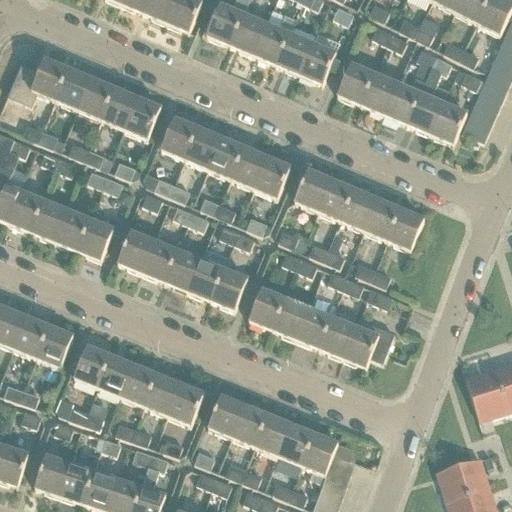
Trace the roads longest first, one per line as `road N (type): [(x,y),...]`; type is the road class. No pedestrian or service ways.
road 1 (residential): [(502,205),(0,10)]
road 2 (residential): [(409,431),(0,273)]
road 3 (residential): [(409,431),(502,205)]
